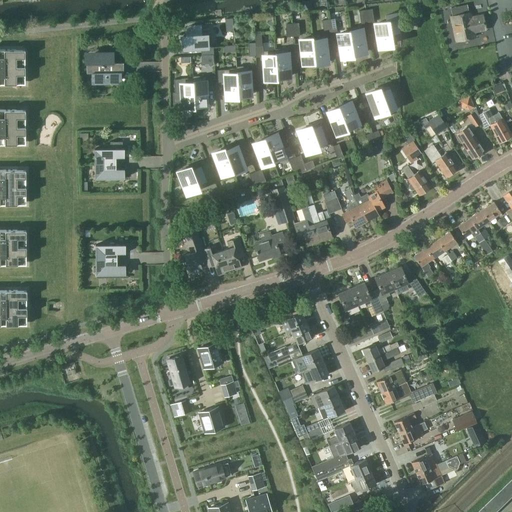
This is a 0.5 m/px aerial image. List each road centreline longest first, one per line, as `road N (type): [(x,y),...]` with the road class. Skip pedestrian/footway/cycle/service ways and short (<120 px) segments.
road 1 (residential): [(408,506),(306,272)]
road 2 (residential): [(165,143),(392,64)]
road 3 (tertiary): [(306,272),(379,244),(511,158)]
road 4 (unclassified): [(162,509),(108,332)]
road 5 (residential): [(172,313),(165,143)]
road 6 (tertiary): [(172,313),(306,272)]
